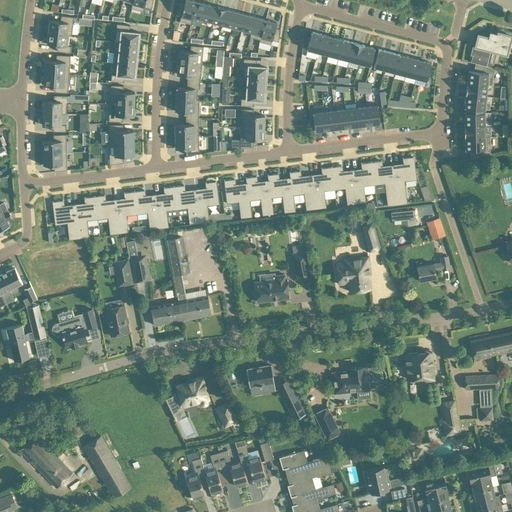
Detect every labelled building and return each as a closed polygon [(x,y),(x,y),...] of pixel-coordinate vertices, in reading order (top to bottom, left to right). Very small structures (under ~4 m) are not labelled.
[(133,0),(132,8),(143,11),(144,6),(152,8),(153,0),(133,0)] [(178,3),(176,15),(181,16),(180,21),(191,23),(197,1),(192,0),(185,0),(184,4),(178,3)] [(197,1),(191,23),(193,17),(202,19),(207,4),(197,1)] [(207,4),(202,19),(212,22),(216,6),(207,4)] [(216,6),(212,22),(222,24),(226,9),(216,6)] [(226,9),(222,24),(232,27),(236,11),(226,9)] [(236,11),(232,27),(242,30),(246,14),(236,11)] [(246,14),(242,30),(252,32),(256,17),(246,14)] [(50,20),(48,32),(72,35),(74,17),(61,15),(60,21),(50,20)] [(256,17),(252,32),(261,35),(259,41),(260,42),(266,19),(256,17)] [(266,19),(260,42),(271,44),(272,40),(279,42),(281,30),(275,28),(277,22),(266,19)] [(115,41),(115,42),(139,44),(140,32),(129,31),(130,25),(117,24),(116,30),(121,31),(120,41),(115,41)] [(311,31),(307,49),(317,52),(322,34),(311,31)] [(48,32),(47,44),(58,45),(57,51),(71,52),(72,46),(68,46),(69,35),(72,35),(48,32)] [(470,54),(473,55),(471,62),(482,65),(483,65),(486,66),(490,50),(507,54),(508,52),(511,52),(511,36),(511,35),(497,32),(497,33),(495,32),(494,38),(478,34),(475,45),(474,45),(471,54),(470,54)] [(317,52),(328,54),(332,36),(322,34),(317,52)] [(328,54),(338,57),(343,39),(332,36),(328,54)] [(343,39),(338,57),(349,60),(353,42),(343,39)] [(115,42),(114,52),(138,55),(139,44),(115,42)] [(353,42),(349,60),(359,63),(364,45),(353,42)] [(179,50),(178,62),(202,64),(204,46),(191,45),(190,51),(179,50)] [(375,48),(364,45),(359,63),(370,66),(375,48)] [(384,69),(389,51),(378,49),(374,66),(384,69)] [(395,72),(400,54),(389,51),(384,69),(395,72)] [(114,52),(113,63),(136,65),(138,55),(114,52)] [(405,75),(410,57),(400,54),(395,72),(405,75)] [(45,60),(44,72),(69,74),(70,55),(56,55),(56,61),(45,60)] [(416,77),(420,60),(410,57),(405,75),(416,77)] [(244,59),(243,77),(266,78),(267,66),(257,65),(257,59),(244,59)] [(432,62),(420,60),(416,77),(427,80),(432,62)] [(178,62),(177,74),(188,75),(187,81),(200,82),(202,64),(178,62)] [(112,74),(111,81),(124,82),(125,76),(135,77),(136,65),(113,63),(118,64),(116,75),(112,74)] [(469,70),(467,83),(487,85),(488,73),(494,74),(495,68),(483,65),(482,65),(480,71),(469,70)] [(42,77),(42,83),(44,83),(44,85),(54,85),(54,92),(68,92),(69,74),(44,72),(44,77),(42,77)] [(243,77),(245,77),(244,88),(266,89),(266,82),(266,78),(243,77)] [(176,87),(176,99),(199,100),(199,99),(197,99),(197,88),(200,89),(200,82),(187,81),(187,87),(176,87)] [(220,96),(220,83),(212,82),(211,96),(220,96)] [(466,89),(466,95),(486,97),(487,85),(467,83),(467,84),(465,84),(465,89),(466,89)] [(111,103),(134,104),(135,92),(124,91),(124,85),(111,85),(111,103)] [(508,98),(508,87),(501,86),(500,98),(508,98)] [(241,98),(241,105),(254,106),(254,100),(265,101),(266,89),(244,88),(244,99),(241,98)] [(43,101),(43,113),(66,113),(67,102),(68,102),(68,95),(54,95),(54,101),(43,101)] [(485,109),(486,103),(486,97),(466,95),(465,107),(466,107),(465,112),(466,112),(474,112),(474,108),(483,109),(485,109)] [(176,99),(175,111),(186,111),(186,118),(199,118),(199,100),(176,99)] [(109,114),(109,121),(123,121),(123,115),(134,116),(134,104),(111,103),(110,114),(109,114)] [(355,103),(344,104),(345,108),(347,127),(358,125),(356,107),(355,107),(355,103)] [(378,104),(366,106),(369,124),(380,123),(378,104)] [(366,106),(356,107),(358,125),(369,124),(366,106)] [(235,116),(235,108),(225,109),(225,117),(235,116)] [(345,108),(334,110),(336,128),(347,127),(345,108)] [(465,124),(485,124),(485,117),(491,117),(491,112),(488,112),(485,112),(485,109),(483,109),(474,108),(474,112),(466,112),(465,112),(465,124)] [(241,109),(241,127),(264,127),(264,115),(254,115),(254,109),(241,109)] [(334,110),(323,111),(326,129),(336,128),(334,110)] [(323,111),(313,112),(315,131),(326,129),(323,111)] [(43,113),(42,125),(53,125),(53,131),(66,131),(66,125),(62,125),(62,114),(66,114),(66,113),(43,113)] [(88,132),(88,113),(80,114),(80,132),(88,132)] [(186,124),(175,124),(175,136),(199,136),(199,118),(186,118),(186,124)] [(123,124),(109,125),(109,143),(134,143),(134,130),(123,130),(123,124)] [(491,137),(491,133),(491,124),(485,124),(465,124),(464,124),(464,137),(465,137),(490,137),(491,137)] [(241,127),(240,148),(253,146),(253,139),(264,139),(264,127),(241,127)] [(53,141),(43,141),(43,153),(67,152),(66,134),(53,135),(53,141)] [(199,136),(175,136),(175,148),(186,148),(186,155),(199,153),(199,136)] [(490,137),(465,137),(465,140),(464,140),(464,146),(465,146),(465,149),(472,149),(472,157),(471,157),(471,158),(490,154),(490,137)] [(240,139),(231,139),(232,148),(240,147),(240,139)] [(134,143),(109,143),(110,164),(124,162),(123,155),(134,155),(134,143)] [(67,152),(43,153),(43,165),(54,164),(54,171),(67,169),(67,152)] [(392,166),(397,204),(407,203),(405,181),(416,179),(414,157),(403,158),(404,165),(402,165),(399,166),(396,166),(392,166)] [(392,166),(390,167),(389,167),(384,168),(384,167),(383,168),(382,161),(371,162),(374,185),(385,183),(387,205),(397,204),(392,166)] [(352,171),(356,203),(366,202),(364,186),(374,185),(371,162),(361,163),(362,170),(361,170),(359,171),(355,171),(352,171)] [(332,167),(335,190),(345,188),(347,205),(356,203),(352,171),(350,172),(347,172),(344,172),(343,172),(342,166),(332,167)] [(335,190),(332,167),(321,168),(322,175),(321,175),(315,176),(313,176),(317,208),(326,207),(324,191),(335,190)] [(290,172),(295,211),(293,195),(304,193),(306,210),(317,208),(313,176),(309,177),(308,177),(303,178),(303,177),(301,178),(300,171),(290,172)] [(268,175),(273,214),(274,214),(272,197),(282,196),(284,212),(295,211),(290,172),(290,179),(289,179),(286,180),(286,179),(284,180),(281,180),(279,180),(279,174),(268,175)] [(246,178),(251,216),(252,216),(250,200),(260,199),(262,215),(273,214),(268,175),(269,182),(268,182),(266,182),(265,182),(262,183),(260,183),(259,183),(258,183),(257,176),(246,178)] [(246,178),(247,184),(246,185),(245,185),(243,185),(240,185),(237,186),(236,186),(235,179),(224,180),(227,203),(239,201),(241,218),(251,216),(246,178)] [(206,189),(195,191),(199,223),(210,222),(208,205),(218,204),(219,204),(219,203),(216,182),(217,182),(217,181),(215,181),(207,182),(205,182),(205,184),(206,184),(206,189)] [(199,223),(195,191),(185,192),(185,190),(185,186),(185,185),(183,185),(175,186),(174,186),(177,209),(188,208),(190,224),(199,223)] [(177,209),(174,186),(173,186),(173,187),(165,188),(165,187),(164,188),(164,189),(165,195),(155,196),(159,228),(169,227),(167,210),(177,209)] [(159,228),(155,196),(146,197),(145,191),(145,190),(144,190),(135,191),(134,191),(137,214),(148,213),(150,229),(159,228)] [(137,214),(134,191),(125,193),(125,192),(124,192),(124,194),(125,199),(115,201),(119,233),(129,232),(127,215),(137,214)] [(119,233),(115,201),(106,202),(105,196),(106,196),(105,195),(104,195),(96,196),(95,196),(98,219),(108,218),(110,234),(119,233)] [(98,219),(95,196),(94,196),(86,197),(84,197),(84,199),(85,199),(85,204),(76,206),(80,238),(89,236),(87,220),(98,219)] [(80,238),(76,206),(64,207),(64,201),(64,200),(62,200),(54,201),(52,201),(53,203),(55,223),(55,224),(57,224),(67,223),(69,239),(80,238)] [(4,202),(0,204),(0,229),(1,229),(2,230),(9,227),(8,226),(9,225),(7,220),(12,218),(9,211),(8,211),(4,202)] [(374,202),(367,203),(370,210),(375,210),(374,202)] [(430,220),(431,223),(436,238),(445,235),(439,217),(430,220)] [(380,247),(373,220),(359,224),(367,251),(380,247)] [(187,255),(184,255),(181,236),(167,239),(174,275),(181,274),(184,273),(190,272),(188,263),(189,263),(187,255)] [(304,244),(292,246),(293,253),(292,253),(297,279),(311,277),(306,251),(304,244)] [(146,254),(140,255),(130,257),(135,283),(151,280),(148,262),(146,254)] [(371,275),(370,271),(368,256),(353,258),(346,259),(344,259),(345,262),(336,263),(339,284),(349,283),(350,291),(352,291),(360,290),(371,289),(369,276),(370,276),(371,276),(371,275)] [(443,270),(450,268),(448,256),(440,257),(441,262),(434,264),(417,266),(418,270),(420,280),(421,280),(421,281),(427,280),(426,279),(436,277),(435,270),(442,268),(443,270)] [(133,284),(128,259),(113,262),(118,287),(133,284)] [(0,291),(6,303),(2,296),(11,292),(10,290),(23,284),(15,268),(0,274),(0,291)] [(286,277),(285,273),(274,275),(275,279),(262,281),(255,282),(256,292),(257,302),(289,298),(288,288),(287,281),(286,277)] [(28,296),(32,303),(38,300),(31,286),(23,289),(26,297),(28,296)] [(187,299),(185,293),(177,295),(178,301),(151,306),(152,315),(154,325),(183,319),(212,314),(210,304),(208,295),(196,298),(187,299)] [(34,339),(46,336),(38,301),(37,301),(38,304),(27,307),(32,332),(24,333),(22,324),(6,327),(14,361),(15,360),(14,355),(28,352),(29,357),(30,357),(26,340),(34,338),(34,339)] [(120,334),(129,332),(124,305),(106,308),(108,320),(109,326),(111,335),(114,335),(115,335),(120,335),(120,334)] [(88,328),(97,326),(92,309),(83,311),(84,315),(55,323),(54,324),(53,325),(52,327),(51,328),(51,330),(52,331),(52,333),(53,334),(54,335),(56,335),(57,336),(59,336),(62,335),(63,337),(64,336),(66,341),(68,347),(72,346),(72,347),(78,345),(78,344),(82,343),(81,339),(86,338),(85,336),(84,331),(83,328),(88,327),(88,328)] [(474,359),(484,357),(511,350),(511,331),(470,341),(474,359)] [(425,353),(418,353),(418,352),(407,353),(407,355),(405,355),(407,379),(425,377),(426,380),(437,379),(436,370),(435,363),(433,364),(433,359),(432,352),(425,353)] [(271,364),(247,369),(250,387),(260,385),(262,385),(263,392),(276,390),(271,364)] [(370,373),(368,372),(367,366),(352,368),(349,368),(347,368),(347,369),(347,371),(332,373),(335,393),(344,392),(344,390),(349,390),(349,391),(357,390),(358,399),(371,398),(370,389),(369,381),(371,381),(372,379),(373,377),(373,375),(371,374),(370,373)] [(465,389),(475,388),(499,387),(498,374),(465,376),(465,389)] [(208,398),(202,377),(193,379),(188,381),(188,382),(177,385),(180,394),(176,396),(175,394),(166,398),(172,411),(181,406),(181,405),(183,404),(183,406),(184,405),(183,404),(198,400),(198,401),(199,401),(200,403),(202,405),(204,405),(206,405),(207,403),(208,401),(207,399),(208,398)] [(305,414),(295,394),(285,399),(294,419),(305,414)] [(473,420),(459,421),(455,399),(441,402),(444,420),(442,420),(445,436),(461,433),(460,427),(474,425),(473,420)] [(225,426),(237,420),(228,402),(216,408),(225,426)] [(480,421),(492,420),(492,406),(480,407),(479,407),(480,421)] [(340,433),(328,407),(315,413),(327,439),(340,433)] [(57,488),(73,473),(36,434),(20,449),(57,488)] [(113,498),(123,492),(131,487),(101,435),(83,446),(113,498)] [(249,456),(246,444),(244,440),(235,441),(237,447),(241,462),(242,461),(246,476),(252,475),(253,479),(253,480),(254,480),(255,480),(258,479),(266,477),(260,456),(248,459),(247,456),(249,456)] [(267,442),(260,444),(265,461),(274,458),(269,441),(267,442)] [(425,462),(422,447),(414,449),(413,445),(405,447),(410,470),(418,468),(418,464),(425,462)] [(248,482),(246,476),(242,461),(241,462),(230,465),(229,461),(231,461),(227,449),(219,452),(228,482),(234,480),(235,484),(236,486),(240,485),(248,482)] [(309,461),(308,461),(304,449),(279,457),(281,464),(283,469),(285,468),(287,476),(329,464),(326,455),(313,458),(314,460),(309,461)] [(201,457),(200,458),(198,451),(190,453),(192,460),(195,472),(197,471),(198,474),(187,478),(193,499),(201,496),(204,495),(205,495),(205,494),(204,493),(203,489),(209,487),(205,472),(201,457)] [(228,482),(219,452),(210,455),(213,466),(215,466),(216,469),(205,472),(209,487),(211,493),(219,491),(223,490),(222,488),(221,484),(228,482)] [(331,472),(338,470),(335,462),(330,463),(329,464),(287,476),(289,484),(288,485),(287,485),(288,486),(289,489),(291,497),(317,489),(317,488),(315,488),(312,477),(313,477),(318,475),(319,476),(332,473),(331,472)] [(490,476),(495,475),(493,464),(487,465),(468,470),(471,481),(472,481),(489,476),(490,476)] [(368,482),(366,482),(368,491),(370,490),(371,493),(382,490),(388,489),(388,487),(403,484),(402,477),(389,480),(386,468),(384,469),(384,467),(370,470),(372,479),(368,480),(368,482)] [(443,476),(433,479),(432,475),(418,478),(419,482),(422,493),(423,493),(445,487),(446,487),(443,476)] [(472,481),(474,490),(491,486),(489,476),(472,481)] [(323,497),(336,493),(333,483),(317,488),(317,489),(291,497),(293,504),(292,505),(292,506),(293,509),(293,511),(310,511),(321,509),(321,508),(319,509),(316,497),(317,497),(322,495),(323,497)] [(491,486),(474,490),(476,500),(494,496),(491,486)] [(404,487),(391,490),(392,498),(406,495),(404,487)] [(447,497),(445,487),(423,493),(425,502),(430,501),(447,497)] [(0,511),(10,511),(17,508),(11,494),(0,498),(0,511)] [(479,510),(496,506),(501,504),(499,495),(494,496),(476,500),(479,510)] [(432,511),(450,507),(447,497),(430,501),(432,511)] [(310,511),(340,511),(338,503),(321,508),(321,509),(310,511)]
